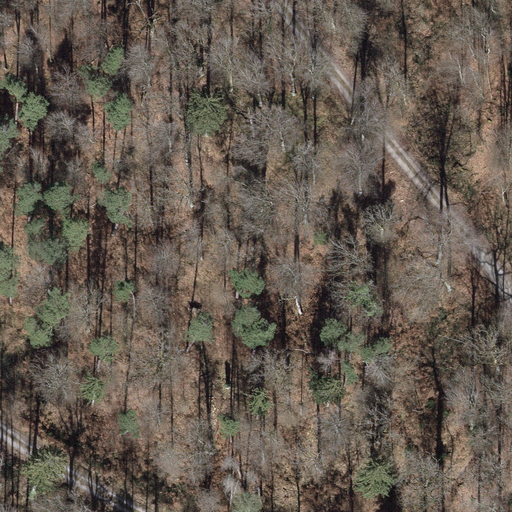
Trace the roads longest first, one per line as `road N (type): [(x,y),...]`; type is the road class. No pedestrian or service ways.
road 1 (track): [(267,0),(511,301)]
road 2 (track): [(144,511),(0,428)]
